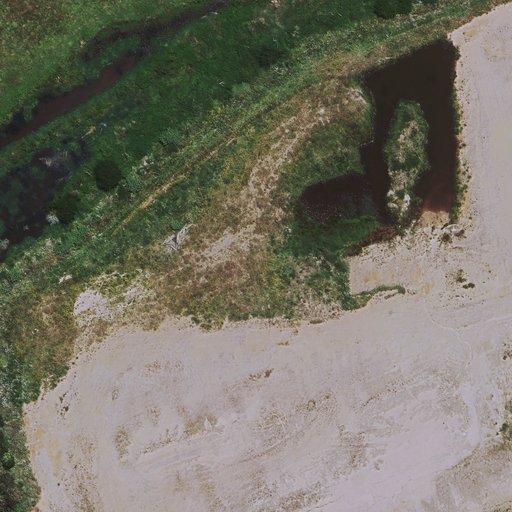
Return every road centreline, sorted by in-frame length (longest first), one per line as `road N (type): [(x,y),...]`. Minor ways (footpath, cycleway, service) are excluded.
road 1 (unknown): [(58,511),(59,470),(105,432),(511,262)]
road 2 (unknown): [(236,377),(160,149),(161,90),(208,32),(264,0)]
